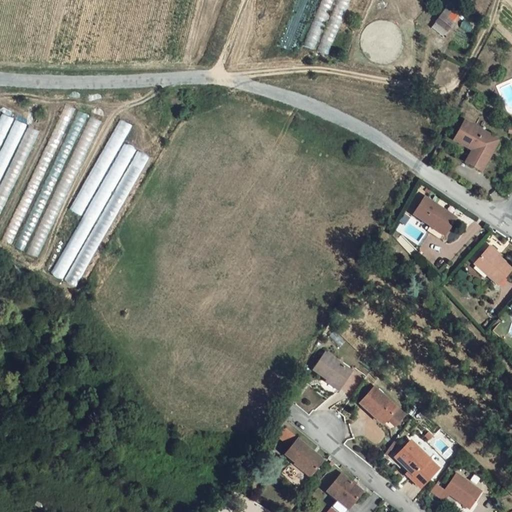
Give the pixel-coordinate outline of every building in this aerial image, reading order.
[(322,0),(304,46),(315,50),(334,0),(322,0)] [(350,0),(338,0),(317,55),(328,58),(350,0)] [(448,6),(431,28),(444,36),(460,15),(448,6)] [(2,242),(37,258),(100,121),(66,107),(2,242)] [(0,211),(40,131),(0,111),(0,211)] [(484,170),(496,148),(480,139),(486,130),(467,119),(460,131),(465,134),(460,142),(473,150),(467,160),(484,170)] [(70,209),(81,216),(133,126),(121,120),(70,209)] [(496,148),(501,139),(486,130),(480,139),(496,148)] [(455,139),(460,142),(465,134),(460,131),(455,139)] [(126,144),(52,273),(75,286),(150,157),(126,144)] [(446,233),(456,216),(426,196),(416,212),(431,223),(446,233)] [(443,238),(446,233),(431,223),(428,229),(443,238)] [(497,282),(511,266),(490,246),(476,262),(497,282)] [(337,388),(349,372),(323,354),(311,371),(337,388)] [(385,423),(392,411),(366,396),(365,396),(355,413),(381,429),(385,423)] [(392,411),(385,423),(393,428),(400,416),(392,411)] [(307,476),(319,461),(295,441),(294,440),(294,439),(282,429),(278,430),(273,436),(287,448),(281,455),(307,477),(307,476)] [(414,489),(431,476),(422,465),(424,463),(409,444),(393,458),(409,478),(406,480),(414,489)] [(327,511),(342,511),(358,494),(338,477),(323,495),(333,504),(327,511)] [(443,497),(433,490),(427,498),(441,506),(445,500),(462,509),(462,508),(468,511),(469,511),(478,496),(453,480),(443,497)]
